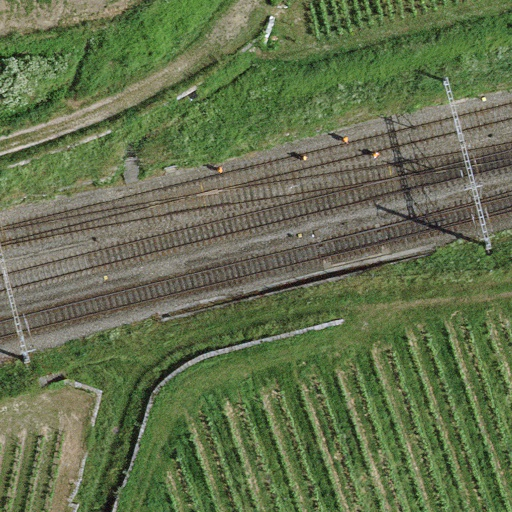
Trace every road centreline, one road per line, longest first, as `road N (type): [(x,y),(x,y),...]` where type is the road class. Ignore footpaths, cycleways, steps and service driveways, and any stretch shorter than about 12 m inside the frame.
road 1 (track): [(103,511),(166,357),(511,273)]
road 2 (track): [(227,43),(103,120),(0,153)]
